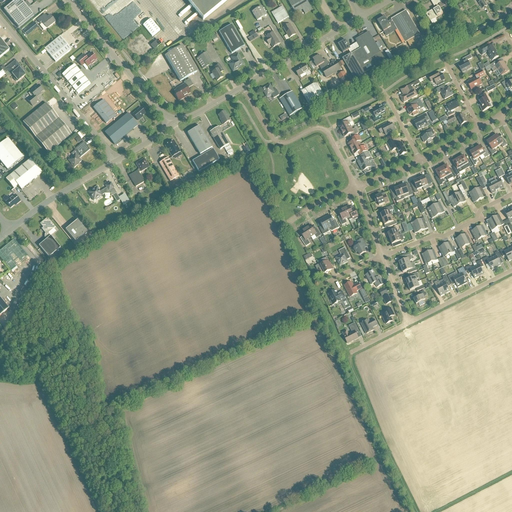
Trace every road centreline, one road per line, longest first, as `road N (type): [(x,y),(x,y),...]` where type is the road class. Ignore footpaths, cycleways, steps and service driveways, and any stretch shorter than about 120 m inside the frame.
road 1 (unclassified): [(116,161),(0,19)]
road 2 (residential): [(356,189),(326,131),(278,143),(242,87)]
road 3 (residential): [(383,257),(442,238),(511,195)]
road 4 (unclassified): [(10,229),(116,161)]
